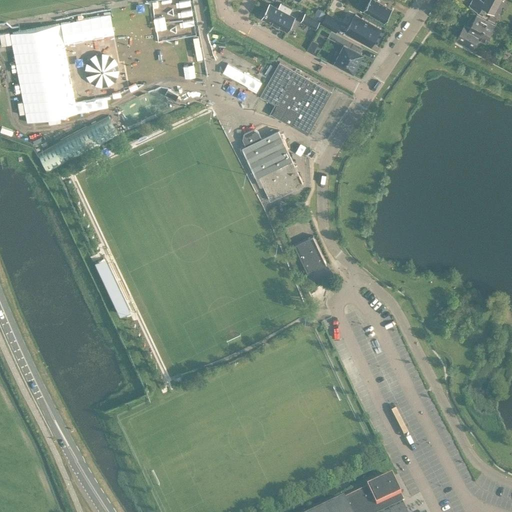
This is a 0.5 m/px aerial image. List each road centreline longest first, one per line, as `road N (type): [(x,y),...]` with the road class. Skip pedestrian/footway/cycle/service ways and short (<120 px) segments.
road 1 (residential): [(511,482),(471,457),(394,307),(324,233),(325,162),(366,94)]
road 2 (primary): [(62,436),(0,302)]
road 3 (residential): [(366,94),(237,25)]
